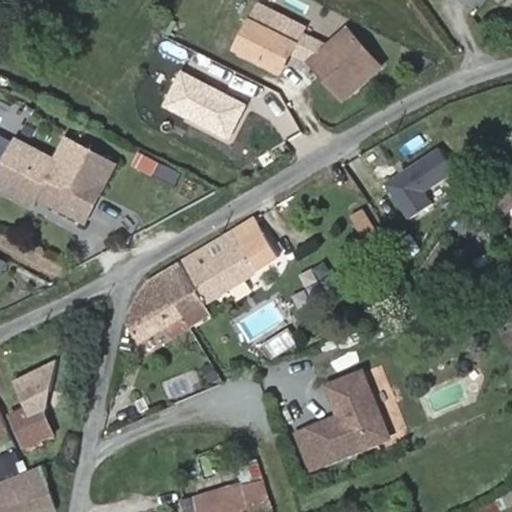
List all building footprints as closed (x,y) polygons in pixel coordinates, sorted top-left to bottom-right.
[(305,26),(261,4),(238,49),(282,72),(292,52),(302,32),(305,26)] [(330,46),(316,39),(306,59),(312,62),(344,99),(382,67),(350,29),(330,46)] [(302,32),(292,52),(306,59),(316,39),(302,32)] [(165,102),(232,137),(251,100),(184,66),(165,102)] [(0,111),(8,115),(15,97),(0,91),(0,111)] [(0,166),(12,142),(0,135),(0,166)] [(56,159),(15,138),(12,142),(0,166),(0,188),(32,205),(37,196),(39,191),(52,197),(49,203),(86,222),(117,163),(67,137),(56,159)] [(440,147),(386,182),(409,218),(433,203),(425,190),(456,171),(440,147)] [(511,187),(510,185),(498,195),(508,206),(511,202),(511,187)] [(353,220),(364,214),(347,187),(337,193),(353,220)] [(37,196),(49,203),(52,197),(39,191),(37,196)] [(196,286),(206,303),(280,257),(258,216),(182,263),(196,286)] [(362,249),(384,238),(372,216),(351,227),(362,249)] [(387,245),(378,250),(390,272),(399,266),(387,245)] [(196,286),(182,263),(156,278),(168,299),(154,307),(167,328),(184,317),(174,299),(196,286)] [(402,272),(388,280),(399,297),(412,289),(402,272)] [(141,345),(167,328),(154,307),(168,299),(156,278),(149,282),(131,307),(137,316),(128,322),(141,345)] [(206,303),(196,286),(174,299),(184,317),(190,314),(206,303)] [(190,314),(196,325),(213,315),(206,303),(190,314)] [(167,328),(173,339),(196,325),(190,314),(184,317),(167,328)] [(265,340),(273,355),(300,342),(292,327),(265,340)] [(53,350),(9,370),(26,407),(11,414),(25,445),(55,431),(47,413),(53,350)] [(314,435),(326,465),(393,438),(366,373),(330,387),(345,422),(314,435)] [(0,433),(8,430),(1,414),(0,414),(0,433)] [(314,470),(326,465),(314,435),(302,440),(314,470)] [(264,475),(258,458),(239,463),(245,484),(265,478),(264,475)] [(45,465),(0,481),(0,511),(52,511),(58,510),(45,465)] [(252,511),(250,503),(271,499),(265,478),(245,484),(195,496),(196,500),(197,511),(252,511)] [(274,511),(271,499),(250,503),(252,511),(274,511)] [(181,504),(182,511),(197,511),(196,500),(184,502),(181,504)]
